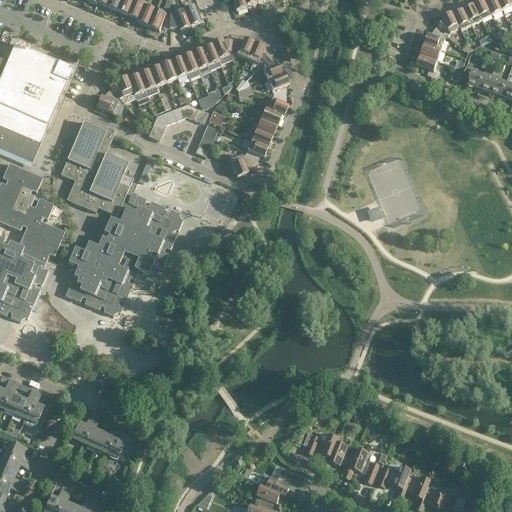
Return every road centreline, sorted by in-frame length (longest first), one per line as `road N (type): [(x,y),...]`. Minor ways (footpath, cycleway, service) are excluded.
road 1 (residential): [(233,183),(75,109),(108,29)]
road 2 (residential): [(233,183),(266,172),(297,99),(275,46),(239,26)]
road 3 (residential): [(108,29),(168,52),(224,30)]
